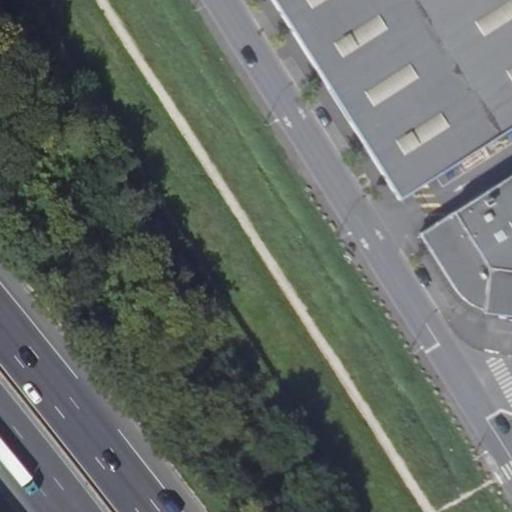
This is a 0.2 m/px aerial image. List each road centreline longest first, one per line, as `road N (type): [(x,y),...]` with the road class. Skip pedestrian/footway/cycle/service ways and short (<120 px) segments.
road 1 (residential): [(475,399),(207,0)]
road 2 (motorway): [(151,511),(0,319)]
